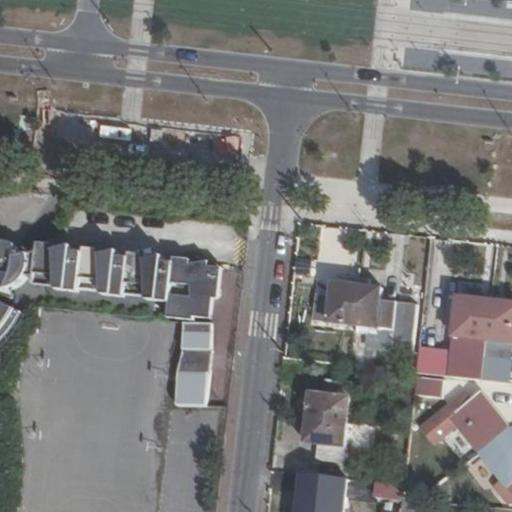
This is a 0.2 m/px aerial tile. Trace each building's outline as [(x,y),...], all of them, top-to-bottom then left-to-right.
[(151,267),(146,266),(140,268),(131,274),(122,268),(122,263),(121,259),(105,262),(95,266),(87,269),(76,263),(78,259),(78,255),(59,257),(42,258),(19,264),(18,254),(12,248),(2,245),(0,245),(0,295),(10,301),(9,297),(28,286),(27,283),(37,284),(48,284),(47,291),(59,292),(59,291),(64,291),(63,294),(71,294),(72,291),(82,291),(82,295),(91,296),(104,297),(105,285),(114,285),(118,294),(126,294),(127,300),(142,301),(149,302),(150,292),(162,292),(162,298),(191,301),(215,304),(221,304),(221,294),(209,291),(210,274),(195,270),(193,270),(183,271),(175,277),(163,272),(165,268),(165,263),(155,264),(151,267)] [(42,258),(59,257),(60,251),(43,249),(42,258)] [(87,269),(95,266),(105,262),(104,256),(96,256),(88,255),(88,259),(78,259),(76,263),(87,269)] [(140,268),(146,266),(151,267),(149,261),(146,261),(133,260),(133,264),(122,263),(122,268),(131,274),(140,268)] [(198,269),(196,267),(193,265),(177,264),(177,269),(165,268),(163,272),(175,277),(183,271),(193,270),(195,270),(210,274),(209,291),(221,294),(224,275),(221,275),(218,270),(213,268),(205,267),(198,269)] [(354,327),(360,281),(349,280),(348,287),(337,287),(336,299),(319,297),(316,321),(354,327)] [(371,283),(360,281),(354,327),(368,329),(395,333),(398,307),(381,305),(382,291),(370,289),(371,283)] [(105,285),(104,297),(104,301),(128,303),(127,300),(126,294),(118,294),(114,285),(105,285)] [(150,292),(149,302),(150,305),(171,308),(171,324),(185,324),(189,325),(197,326),(197,322),(213,323),(215,304),(191,301),(162,298),(162,292),(150,292)] [(486,358),(493,301),(460,298),(456,338),(462,339),(460,355),(486,358)] [(511,303),(493,301),(486,358),(511,361),(511,359),(511,303)] [(0,353),(2,352),(16,339),(27,319),(0,306),(0,353)] [(395,333),(368,329),(365,350),(412,357),(417,309),(398,307),(395,333)] [(185,352),(185,353),(178,376),(178,407),(179,411),(209,411),(211,356),(212,328),(189,328),(185,328),(185,352)] [(486,358),(460,355),(456,384),(482,387),(486,358)] [(303,409),(302,422),(349,428),(355,385),(328,382),(326,399),(314,398),(312,411),(303,409)] [(442,404),(444,385),(418,382),(416,401),(442,404)] [(461,427),(483,455),(511,432),(511,430),(484,396),(472,406),(466,398),(426,431),(438,445),(461,427)] [(349,428),(302,422),(301,431),(309,432),(308,446),(321,447),(319,464),(344,468),(349,428)] [(511,432),(483,455),(504,482),(497,489),(505,499),(511,493),(511,432)] [(375,502),(402,505),(402,502),(403,491),(377,488),(375,502)] [(303,494),(300,511),(336,511),(337,509),(346,509),(347,496),(338,495),(337,498),(321,496),(303,494)]
